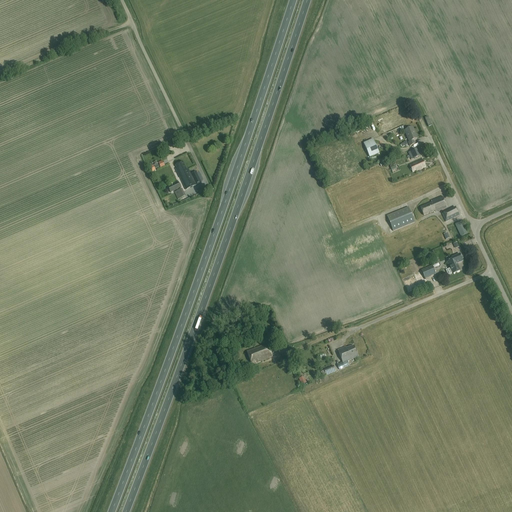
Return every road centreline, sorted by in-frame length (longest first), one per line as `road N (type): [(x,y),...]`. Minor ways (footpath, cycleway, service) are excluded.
road 1 (trunk): [(293,0),(111,511)]
road 2 (trunk): [(125,511),(306,0)]
road 3 (unclassified): [(333,343),(491,271)]
